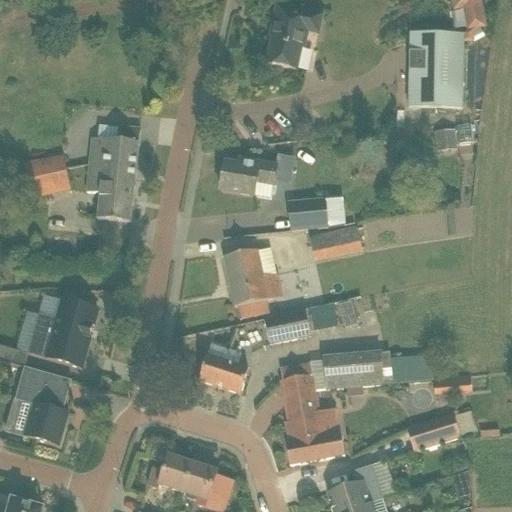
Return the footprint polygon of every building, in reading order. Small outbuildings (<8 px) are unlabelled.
[(485,28),(479,0),(453,0),(455,11),(465,9),(469,31),(485,28)] [(323,16),(278,6),(274,25),(276,26),(268,65),(297,71),(302,49),(305,50),(308,33),(319,35),(323,16)] [(463,110),(464,36),(411,35),(409,109),(463,110)] [(471,124),(457,126),(459,146),(473,145),(471,124)] [(117,179),(136,181),(141,131),(119,128),(117,143),(94,141),(91,167),(118,171),(117,179)] [(436,131),(437,151),(458,149),(455,130),(436,131)] [(1,189),(0,189),(0,206),(70,192),(64,157),(9,168),(13,188),(2,191),(1,189)] [(277,168),(240,161),(239,167),(226,164),(221,192),(256,198),(258,185),(274,188),(277,168)] [(91,167),(88,194),(100,195),(98,221),(131,224),(136,181),(117,179),(118,171),(91,167)] [(326,200),(288,204),(290,234),(329,230),(326,200)] [(362,252),(357,229),(310,239),(315,263),(362,252)] [(224,259),(235,309),(283,299),(277,275),(264,278),(258,252),(224,259)] [(39,317),(28,356),(82,371),(99,312),(64,303),(59,322),(39,317)] [(306,314),(279,319),(267,322),(272,347),(312,339),(306,314)] [(200,383),(223,391),(241,396),(249,372),(238,368),(242,356),(212,346),(200,383)] [(363,389),(385,387),(382,354),(361,356),(361,355),(323,358),(326,392),(347,390),(348,399),(364,398),(363,389)] [(418,383),(434,382),(432,357),(416,358),(418,383)] [(281,370),(283,383),(287,405),(285,405),(289,424),(286,425),(290,445),(287,446),(291,468),(346,457),(337,411),(321,414),(311,365),(281,370)] [(24,366),(15,399),(34,404),(26,435),(61,444),(69,411),(63,410),(71,378),(24,366)] [(473,394),(471,379),(459,380),(460,395),(473,394)] [(462,439),(455,416),(408,431),(415,454),(462,439)] [(154,470),(149,488),(159,492),(160,488),(185,495),(194,467),(169,459),(164,473),(154,470)] [(185,495),(186,498),(189,501),(194,502),(196,502),(198,499),(199,500),(197,507),(214,511),(224,511),(234,484),(217,478),(218,474),(194,467),(185,495)] [(333,511),(350,511),(371,505),(384,501),(373,467),(353,474),(357,486),(328,496),(333,511)] [(453,477),(458,500),(472,496),(467,474),(453,477)] [(386,511),(384,501),(371,505),(350,511),(386,511)] [(43,511),(44,511),(10,502),(7,511),(43,511)]
